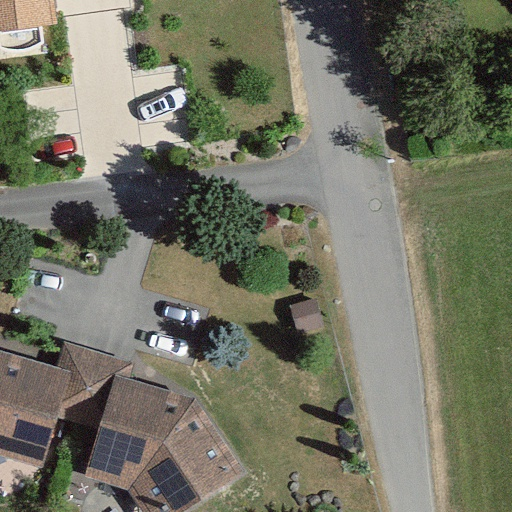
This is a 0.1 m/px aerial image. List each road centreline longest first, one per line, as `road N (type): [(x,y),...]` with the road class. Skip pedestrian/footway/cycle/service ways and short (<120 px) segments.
road 1 (residential): [(353,176),(0,215)]
road 2 (residential): [(353,176),(428,511)]
road 3 (residential): [(327,0),(353,176)]
